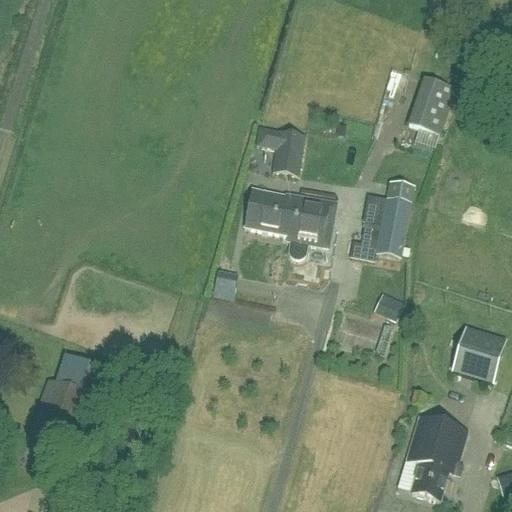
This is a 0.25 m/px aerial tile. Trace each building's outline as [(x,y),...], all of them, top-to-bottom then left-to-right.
[(439,143),(456,96),(425,85),(407,131),(439,143)] [(257,135),(255,151),(275,154),(271,178),(299,182),(305,142),(257,135)] [(376,261),(400,266),(415,192),(390,188),(387,206),(369,203),(365,225),(382,229),(382,233),(365,230),(361,252),(377,255),(376,261)] [(290,248),(299,203),(291,201),(286,200),(285,203),(252,196),(245,233),(244,233),(244,234),(287,243),(286,247),(290,248)] [(290,248),(288,257),(289,260),(291,263),(294,265),(298,266),(301,265),(304,263),(306,260),(308,251),(320,254),(321,254),(330,208),(329,208),(299,203),(290,248)] [(216,274),(211,299),(231,303),(236,278),(216,274)] [(403,311),(392,306),(384,324),(395,329),(403,311)] [(462,331),(448,377),(489,389),(503,343),(462,331)] [(106,376),(63,361),(54,388),(47,385),(25,452),(75,468),(106,376)] [(454,481),(467,438),(420,424),(407,467),(420,471),(411,500),(439,508),(448,479),(454,481)] [(501,503),(511,498),(511,475),(494,481),(501,503)]
